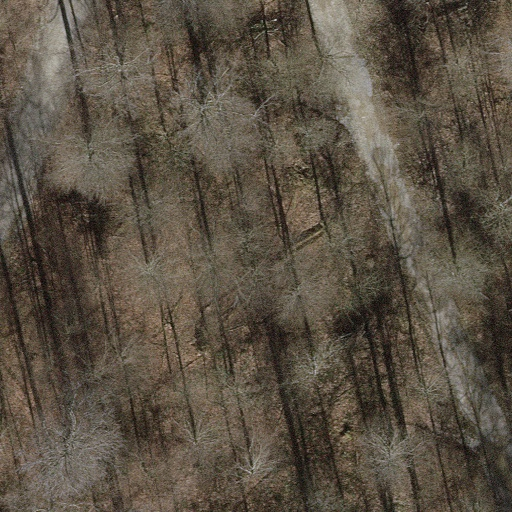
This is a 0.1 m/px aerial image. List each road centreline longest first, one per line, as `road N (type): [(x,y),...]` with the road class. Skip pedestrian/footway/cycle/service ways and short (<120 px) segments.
road 1 (track): [(511,478),(440,314),(335,0)]
road 2 (track): [(74,0),(0,217)]
